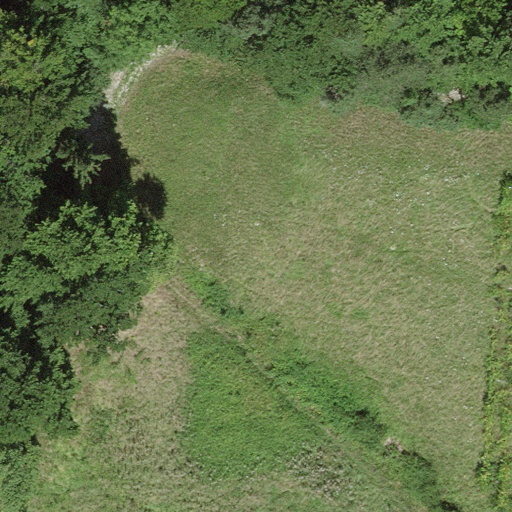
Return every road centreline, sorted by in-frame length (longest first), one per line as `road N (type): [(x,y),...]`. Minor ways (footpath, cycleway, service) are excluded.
road 1 (track): [(111,103),(103,152),(127,223),(169,277),(435,511)]
road 2 (track): [(511,69),(182,39),(144,64),(111,103)]
